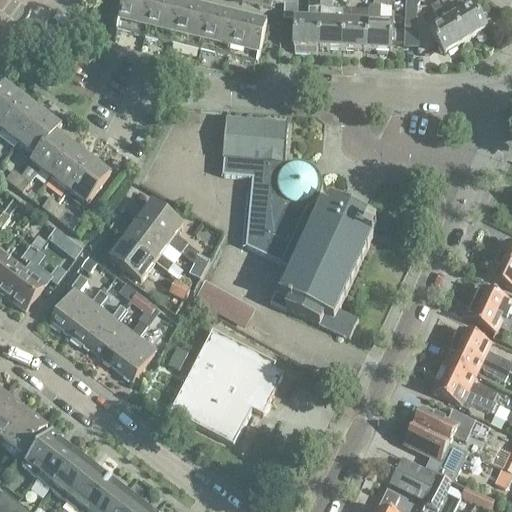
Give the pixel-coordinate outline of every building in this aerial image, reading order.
[(145,40),(155,0),(153,0),(124,0),(116,34),(145,40)] [(173,47),(182,7),(155,0),(145,40),(173,47)] [(256,8),(258,0),(257,0),(243,0),(242,5),(256,8)] [(258,0),(256,8),(270,12),(272,5),(272,3),(258,0)] [(284,0),(284,7),(283,17),(297,18),(297,0),(284,0)] [(308,51),(318,51),(319,0),(308,0),(307,23),(295,22),(293,50),(295,50),(294,56),(308,57),(308,51)] [(342,53),(344,12),(331,11),(331,0),(319,0),(318,51),(342,53)] [(416,9),(417,9),(423,0),(409,0),(406,5),(416,9)] [(452,0),(444,0),(440,3),(451,21),(465,45),(486,32),(472,8),(462,15),(452,0)] [(465,45),(451,21),(440,3),(433,9),(430,9),(441,27),(430,34),(444,58),(465,45)] [(417,9),(416,9),(406,5),(406,6),(404,30),(416,31),(417,9)] [(201,54),(210,14),(182,7),(173,47),(201,54)] [(367,13),(365,54),(391,55),(392,27),(380,26),(381,9),(371,8),(367,13)] [(365,54),(367,13),(344,12),(342,53),(365,54)] [(228,60),(238,20),(210,14),(201,54),(228,60)] [(238,20),(228,60),(257,67),(267,27),(238,20)] [(62,26),(57,35),(73,44),(78,35),(62,26)] [(404,30),(404,50),(419,50),(420,32),(416,31),(404,30)] [(54,48),(59,42),(46,32),(41,39),(54,48)] [(0,133),(1,134),(25,103),(5,88),(0,95),(0,133)] [(19,148),(43,117),(25,103),(1,134),(19,148)] [(38,161),(56,137),(61,130),(43,117),(19,148),(37,161),(37,160),(38,161)] [(223,163),(224,163),(223,180),(252,183),(247,252),(292,272),(280,298),(276,296),(270,307),(286,314),(287,313),(319,329),(318,329),(349,344),(358,324),(338,315),(372,242),(376,234),(370,231),(373,223),(361,217),(331,203),(327,211),(321,208),(321,209),(314,205),(318,200),(320,194),(320,188),(319,182),(311,171),(306,169),(299,167),(293,168),(285,164),(288,129),(226,123),(223,163)] [(50,181),(74,150),(56,137),(38,161),(37,160),(37,161),(23,180),(15,190),(23,196),(31,186),(40,174),(50,181)] [(68,195),(92,164),(74,150),(50,181),(68,195)] [(92,164),(68,195),(87,209),(110,178),(92,164)] [(15,190),(23,180),(14,173),(6,183),(15,190)] [(26,199),(32,203),(36,199),(30,194),(26,199)] [(51,218),(59,207),(50,201),(42,211),(51,218)] [(0,263),(4,259),(0,256),(0,235),(10,221),(9,220),(20,206),(15,202),(4,216),(4,217),(0,221),(0,263)] [(59,207),(51,218),(60,224),(68,214),(59,207)] [(138,225),(181,258),(188,248),(176,240),(183,231),(152,207),(138,225)] [(124,244),(155,267),(167,276),(181,258),(138,225),(124,244)] [(31,266),(38,256),(46,245),(38,240),(22,260),(31,266)] [(155,267),(124,244),(110,262),(141,286),(155,267)] [(4,253),(15,264),(24,256),(13,245),(4,253)] [(75,264),(83,254),(70,245),(62,254),(75,264)] [(495,262),(511,269),(511,246),(508,245),(503,255),(499,253),(495,262)] [(198,258),(194,267),(194,268),(205,274),(210,264),(198,258)] [(0,296),(5,300),(25,275),(4,259),(0,263),(0,296)] [(88,262),(81,271),(90,277),(96,269),(88,262)] [(511,269),(495,262),(491,270),(494,272),(490,282),(511,293),(511,269)] [(200,283),(205,274),(194,268),(194,267),(188,277),(200,283)] [(50,283),(57,289),(66,277),(65,277),(58,271),(50,281),(51,282),(50,283)] [(25,275),(5,300),(25,315),(45,290),(25,275)] [(96,309),(92,306),(80,297),(88,285),(80,280),(71,292),(74,294),(51,325),(72,341),(96,309)] [(183,305),(190,292),(175,283),(168,297),(183,305)] [(473,307),(511,326),(511,316),(511,319),(506,316),(511,306),(481,291),(473,307)] [(116,325),(112,321),(100,312),(108,301),(101,295),(92,306),(96,309),(72,341),(92,356),(116,325)] [(199,317),(249,344),(260,324),(210,297),(199,317)] [(511,326),(473,307),(466,323),(495,338),(500,328),(505,330),(504,333),(511,337),(511,326)] [(136,340),(132,337),(120,327),(128,316),(121,310),(112,321),(116,325),(92,356),(112,371),(136,340)] [(136,340),(112,371),(132,387),(156,355),(140,342),(148,331),(141,325),(132,337),(136,340)] [(453,350),(509,377),(511,378),(511,367),(492,358),(491,360),(486,358),(491,348),(461,333),(453,350)] [(276,368),(212,335),(170,416),(234,449),(252,413),(263,419),(284,379),(273,373),(276,368)] [(445,365),(475,379),(480,370),(485,372),(484,374),(505,384),(509,377),(453,350),(445,365)] [(178,374),(188,357),(178,352),(168,369),(178,374)] [(475,379),(445,365),(438,381),(493,406),(497,398),(477,389),(476,391),(471,388),(475,379)] [(139,382),(147,388),(160,372),(152,366),(139,382)] [(493,406),(438,381),(431,396),(469,414),(473,407),(492,416),(496,408),(493,406)] [(0,407),(0,442),(3,444),(27,413),(7,398),(0,407)] [(47,429),(27,413),(3,444),(23,460),(47,429)] [(422,413),(414,431),(450,449),(453,441),(465,447),(470,437),(458,431),(422,413)] [(446,456),(450,449),(414,431),(405,449),(441,467),(441,466),(453,472),(458,462),(446,456)] [(37,483),(64,448),(60,445),(63,441),(52,432),(22,472),(37,483)] [(502,474),(510,456),(492,447),(483,465),(502,474)] [(51,494),(79,459),(64,448),(37,483),(51,494)] [(511,454),(503,474),(511,478),(511,454)] [(66,505),(93,470),(79,459),(51,494),(66,505)] [(425,506),(439,479),(403,462),(389,488),(425,506)] [(74,511),(87,511),(110,483),(93,470),(66,505),(74,511)] [(447,483),(452,485),(465,492),(461,501),(475,509),(481,498),(466,491),(468,486),(450,477),(447,483)] [(437,511),(452,485),(447,483),(447,484),(440,480),(424,508),(431,511),(437,511)] [(114,511),(127,496),(110,483),(87,511),(114,511)] [(393,511),(400,500),(386,493),(376,511),(393,511)] [(0,511),(4,511),(13,502),(3,494),(0,498),(0,511)] [(137,511),(141,507),(127,496),(114,511),(137,511)] [(481,498),(475,509),(482,511),(491,511),(495,505),(481,498)] [(20,511),(22,509),(13,502),(4,511),(20,511)]
